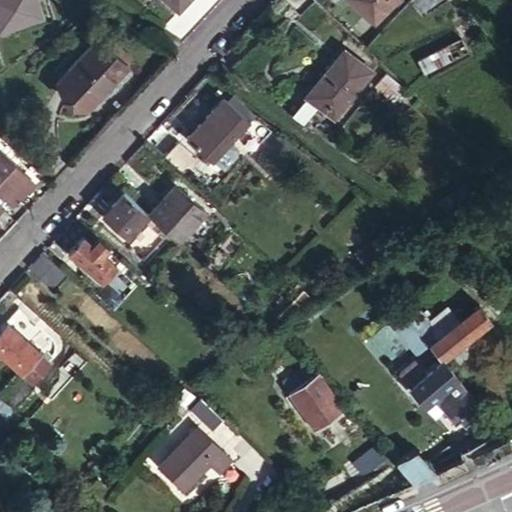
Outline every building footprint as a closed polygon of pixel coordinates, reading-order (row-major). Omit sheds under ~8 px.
[(34,0),(0,0),(0,29),(39,17),(34,0)] [(184,0),(163,0),(175,11),(184,0)] [(283,0),(300,15),(314,0),(283,0)] [(396,0),(345,0),(373,25),(396,0)] [(461,37),(451,25),(412,57),(422,70),(461,37)] [(96,36),(55,82),(85,109),(127,64),(96,36)] [(303,93),(316,102),(331,115),(369,69),(342,46),(303,93)] [(401,86),(382,69),(369,83),(389,100),(401,86)] [(287,114),(299,123),(316,102),(303,93),(287,114)] [(228,95),(203,122),(230,145),(254,119),(228,95)] [(230,145),(203,122),(185,141),(211,164),(230,145)] [(0,193),(4,198),(26,176),(0,151),(0,193)] [(147,214),(174,239),(205,205),(177,181),(147,214)] [(470,198),(461,185),(436,200),(445,214),(470,198)] [(147,214),(123,192),(101,215),(125,237),(147,214)] [(115,265),(82,235),(67,252),(99,281),(115,265)] [(41,253),(30,265),(46,280),(56,267),(41,253)] [(125,300),(110,287),(100,297),(114,311),(125,300)] [(424,341),(437,357),(486,318),(472,303),(452,318),(424,341)] [(406,318),(424,341),(452,318),(444,307),(427,321),(418,308),(406,318)] [(406,318),(403,315),(391,325),(412,351),(424,341),(406,318)] [(0,324),(0,353),(19,372),(30,382),(47,364),(3,321),(0,324)] [(396,372),(408,386),(423,372),(411,359),(396,372)] [(480,413),(438,359),(423,372),(408,386),(422,403),(433,394),(456,424),(461,419),(466,425),(480,413)] [(290,390),(315,374),(308,362),(282,379),(290,390)] [(318,372),(315,374),(290,390),(314,426),(341,410),(318,372)] [(208,427),(220,415),(196,392),(185,404),(208,427)] [(0,425),(2,428),(13,417),(0,406),(0,425)] [(226,458),(193,422),(154,458),(180,486),(207,461),(215,468),(226,458)] [(369,471),(389,454),(379,442),(350,464),(360,475),(369,471)] [(393,459),(413,484),(434,473),(414,450),(393,459)] [(301,497),(316,511),(317,511),(349,491),(335,474),(301,497)] [(94,478),(80,493),(92,503),(94,500),(104,487),(94,478)]
